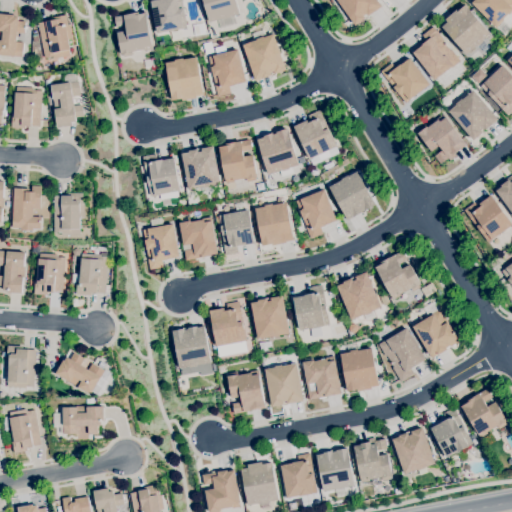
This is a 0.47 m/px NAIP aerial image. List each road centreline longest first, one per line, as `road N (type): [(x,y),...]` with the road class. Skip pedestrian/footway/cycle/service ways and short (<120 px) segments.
road 1 (tertiary): [(297,0),(511,360)]
road 2 (residential): [(210,438),(379,413),(504,347)]
road 3 (residential): [(179,297),(204,284),(327,259),(422,209)]
road 4 (residential): [(146,127),(249,116),(338,68)]
road 5 (residential): [(0,482),(126,459)]
